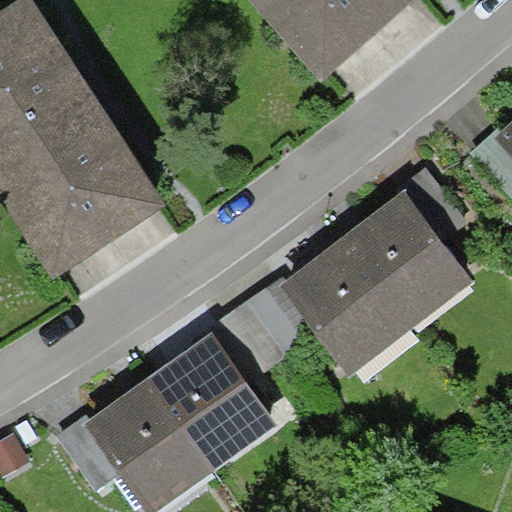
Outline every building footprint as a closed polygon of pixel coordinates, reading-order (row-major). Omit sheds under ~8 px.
[(256,0),(327,81),(414,6),(408,0),(256,0)] [(21,14),(0,27),(0,191),(53,273),(149,211),(21,14)] [(511,130),(499,143),(511,156),(511,130)] [(400,198),(285,293),(360,383),(475,288),(400,198)] [(208,341),(83,434),(141,511),(172,511),(277,434),(208,341)]
